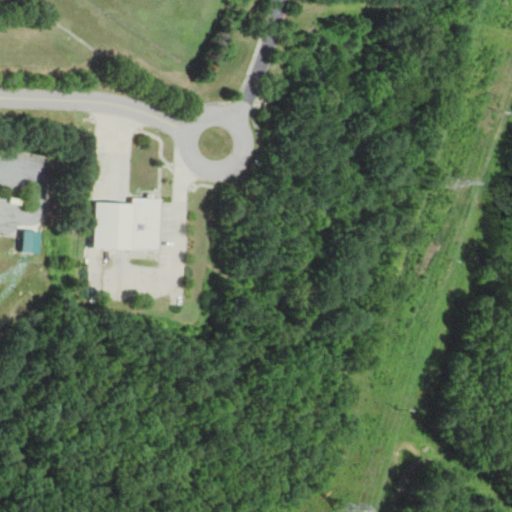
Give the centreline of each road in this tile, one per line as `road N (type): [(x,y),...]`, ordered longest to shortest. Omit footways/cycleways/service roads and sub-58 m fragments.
road 1 (track): [(511,97),(474,196),(381,511)]
road 2 (residential): [(0,95),(108,101),(180,125)]
road 3 (residential): [(187,139),(196,161),(212,170),(242,152),(240,128),(218,115),(180,125),(187,139)]
